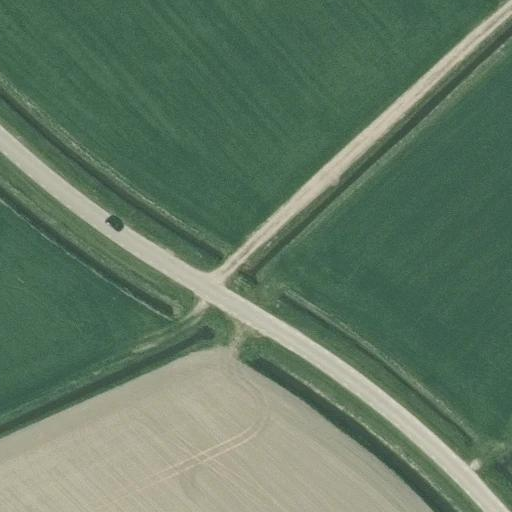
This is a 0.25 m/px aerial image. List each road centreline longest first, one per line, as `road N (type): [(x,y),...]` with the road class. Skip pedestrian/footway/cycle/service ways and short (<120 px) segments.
road 1 (tertiary): [(493,511),(367,392),(124,239),(0,140)]
road 2 (track): [(209,293),(511,8)]
